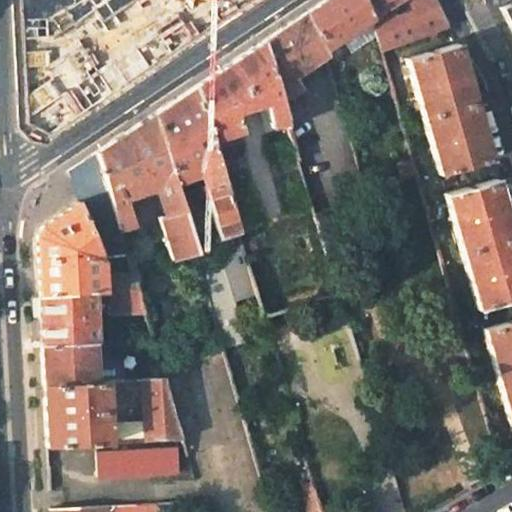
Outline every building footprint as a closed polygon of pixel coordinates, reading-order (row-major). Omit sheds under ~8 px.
[(21,0),(28,123),(50,134),(255,0),(21,0)] [(369,17),(361,0),(322,0),(305,12),(322,48),(369,17)] [(395,0),(361,0),(369,17),(395,0)] [(435,3),(433,0),(395,0),(369,17),(373,29),(437,6),(435,3)] [(446,26),(437,6),(373,29),(379,50),(446,26)] [(322,48),(305,12),(261,41),(276,87),(280,100),(298,88),(291,77),(324,54),(322,48)] [(276,87),(261,41),(193,86),(209,139),(240,131),(232,103),(260,94),(270,127),(277,124),(279,128),(288,126),(280,100),(276,87)] [(464,72),(455,43),(403,58),(420,116),(472,101),(464,72)] [(209,139),(193,86),(144,119),(164,181),(171,179),(196,169),(215,161),(209,139)] [(472,101),(420,116),(436,174),(489,159),(481,131),(472,101)] [(164,181),(144,119),(95,152),(109,199),(123,194),(157,183),(164,181)] [(109,199),(95,152),(67,170),(76,201),(98,250),(104,257),(126,255),(118,229),(109,199)] [(220,178),(215,161),(196,169),(201,184),(220,178)] [(237,230),(220,178),(201,184),(216,236),(237,230)] [(495,178),(442,193),(459,251),(511,236),(502,204),(495,178)] [(157,183),(165,212),(179,208),(171,179),(164,181),(157,183)] [(133,224),(123,194),(109,199),(118,229),(133,224)] [(98,250),(76,201),(38,226),(33,236),(37,294),(92,292),(101,292),(99,260),(94,255),(98,250)] [(165,212),(156,215),(169,259),(193,252),(179,208),(165,212)] [(338,295),(320,235),(245,258),(262,318),(338,295)] [(243,251),(238,236),(218,243),(222,257),(243,251)] [(511,238),(511,236),(459,251),(476,309),(511,298),(511,238)] [(245,258),(243,251),(222,257),(197,265),(222,347),(267,335),(262,318),(245,258)] [(137,291),(131,272),(116,271),(111,277),(109,292),(137,291)] [(144,313),(137,291),(109,292),(113,314),(144,313)] [(95,344),(92,292),(37,294),(40,345),(95,344)] [(511,319),(481,328),(498,386),(511,382),(511,319)] [(95,344),(40,345),(42,385),(94,382),(105,382),(122,381),(121,343),(95,344)] [(182,437),(164,378),(142,380),(144,423),(145,440),(182,437)] [(108,425),(105,382),(94,382),(42,385),(46,446),(76,444),(109,442),(108,425)] [(511,382),(498,386),(511,435),(511,382)] [(144,423),(108,425),(109,442),(145,440),(144,423)] [(97,476),(178,470),(177,445),(96,450),(97,476)] [(112,511),(153,511),(153,502),(112,504),(112,511)]
